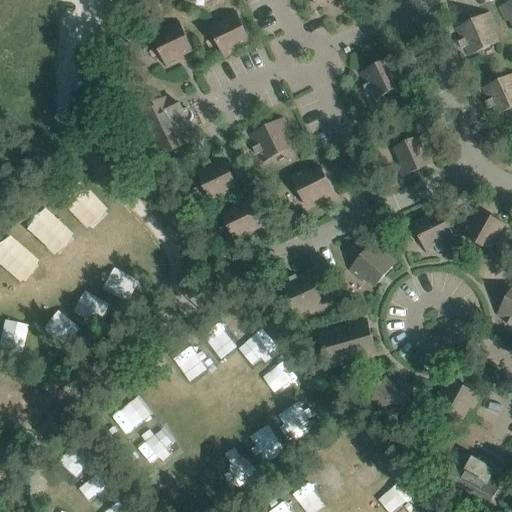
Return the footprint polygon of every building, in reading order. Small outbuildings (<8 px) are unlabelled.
[(510,20),(511,24),(511,1),(499,8),(507,22),(510,20)] [(209,28),(226,59),(242,50),(241,47),(252,42),(236,10),(222,17),(224,21),(209,28)] [(455,28),(468,57),(501,42),(495,28),(498,27),(491,12),(455,28)] [(154,36),(169,68),(185,61),(183,56),(194,51),(180,20),(165,27),(166,31),(154,36)] [(361,73),(373,101),(404,87),(398,72),(402,70),(396,57),(361,73)] [(511,74),(482,88),(494,116),(511,108),(511,74)] [(137,111),(159,157),(193,141),(188,131),(194,128),(181,103),(176,105),(171,95),(137,111)] [(250,134),(263,162),(295,147),(288,134),(292,132),(285,117),(250,134)] [(396,163),(402,177),(436,162),(429,147),(432,145),(427,133),(393,148),(399,162),(396,163)] [(196,171),(211,202),(224,195),(226,198),(241,191),(225,157),(196,171)] [(291,175),(306,207),(321,200),(323,203),(336,196),(321,166),(310,172),(308,167),(291,175)] [(223,213),(237,244),(253,237),(251,232),(263,227),(249,196),(234,202),(236,207),(223,213)] [(413,223),(428,254),(456,241),(438,205),(423,213),(425,217),(413,223)] [(460,235),(491,252),(499,238),(502,240),(510,225),(480,209),(473,221),(469,219),(460,235)] [(366,278),(376,287),(398,262),(374,242),(349,271),(363,283),(366,278)] [(283,282),(296,316),(310,311),(311,313),(326,306),(311,272),(283,282)] [(511,291),(498,315),(511,323),(511,291)] [(318,332),(328,369),(343,365),(343,362),(362,357),(363,360),(378,356),(368,319),(318,332)] [(386,414),(397,420),(414,390),(387,375),(369,408),(384,417),(386,414)] [(434,406),(465,421),(471,407),(476,410),(483,396),(447,379),(434,406)] [(440,491),(479,511),(485,511),(503,480),(494,476),(498,470),(473,456),(469,462),(459,457),(440,491)]
